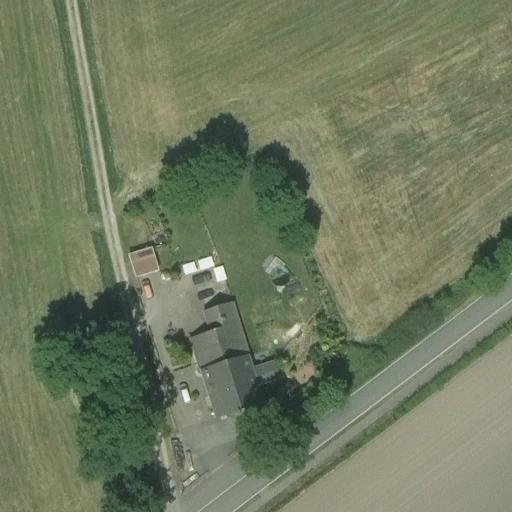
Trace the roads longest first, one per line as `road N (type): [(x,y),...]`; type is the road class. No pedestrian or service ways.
road 1 (track): [(73,0),(145,408),(176,511)]
road 2 (unclassified): [(216,511),(511,289)]
